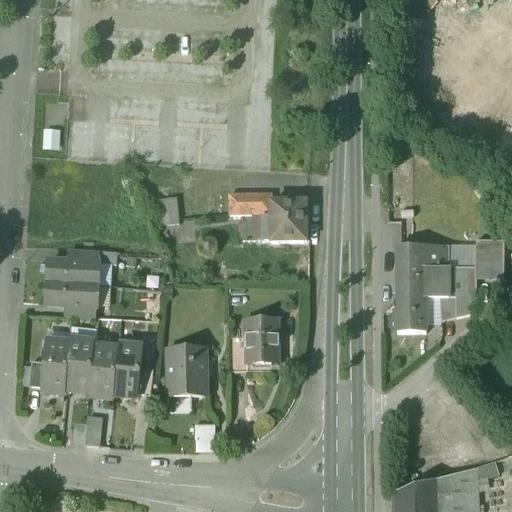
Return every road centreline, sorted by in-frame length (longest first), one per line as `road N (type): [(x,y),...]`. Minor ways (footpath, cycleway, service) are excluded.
road 1 (tertiary): [(343,429),(347,0)]
road 2 (unclassified): [(0,447),(10,135)]
road 3 (residential): [(239,495),(0,458)]
road 4 (unclassified): [(10,135),(20,0)]
road 5 (residential): [(343,429),(304,471),(239,495)]
